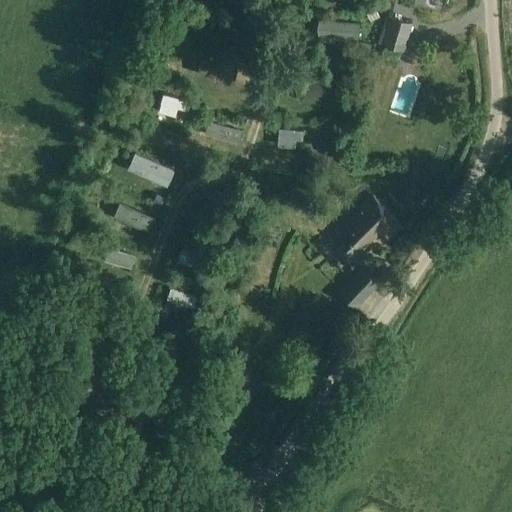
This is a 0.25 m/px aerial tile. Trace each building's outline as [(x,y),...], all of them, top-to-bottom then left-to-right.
[(208,10),(211,0),(196,0),(195,5),(208,10)] [(381,44),(404,51),(413,22),(390,15),(381,44)] [(219,42),(224,32),(196,21),(193,33),(219,42)] [(202,74),(205,62),(180,56),(176,66),(202,74)] [(301,102),(327,91),(323,81),(297,91),(301,102)] [(188,111),(190,99),(161,93),(158,105),(188,111)] [(240,144),(244,131),(208,122),(204,134),(240,144)] [(309,161),(311,149),(283,140),(280,152),(309,161)] [(159,178),(165,167),(144,153),(136,164),(159,178)] [(269,202),(272,188),(260,185),(256,199),(269,202)] [(300,210),(303,199),(277,190),(273,200),(300,210)] [(387,240),(402,227),(375,197),(359,210),(360,212),(330,237),(341,249),(337,252),(350,267),(375,244),(371,239),(380,231),(387,240)] [(147,228),(152,218),(127,206),(121,218),(147,228)] [(132,267),(135,256),(108,249),(105,260),(132,267)] [(206,268),(208,256),(180,251),(178,263),(206,268)] [(363,269),(341,292),(355,305),(377,283),(363,269)] [(193,309),(197,297),(171,288),(166,300),(193,309)]
